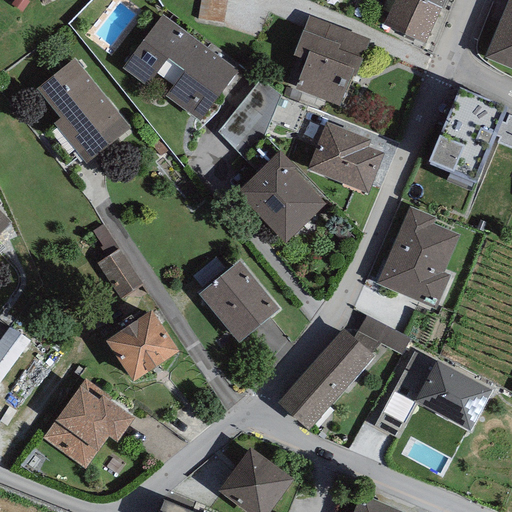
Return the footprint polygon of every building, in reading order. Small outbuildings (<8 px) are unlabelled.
[(205,0),(202,25),(228,28),(231,0),(205,0)] [(426,41),(441,6),(427,0),(393,0),(383,22),(426,41)] [(511,0),(506,0),(484,55),(511,66),(511,0)] [(237,69),(161,14),(122,67),(146,85),(156,72),(173,84),(165,95),(200,120),(237,69)] [(370,38),(308,14),(291,57),(304,62),(295,87),(339,103),(351,72),(356,73),(370,38)] [(129,126),(73,58),(37,88),(60,117),(54,122),(86,162),(129,126)] [(282,94),(259,78),(218,131),(246,159),(265,135),(269,122),(280,96),(282,94)] [(507,103),(459,83),(427,159),(450,169),(475,178),(476,179),(496,131),(501,117),(507,103)] [(307,105),(280,96),(269,122),(297,132),(307,105)] [(511,112),(508,111),(505,119),(499,133),(497,138),(511,144),(511,112)] [(496,131),(499,133),(505,119),(501,117),(496,131)] [(371,137),(326,119),(307,167),(368,191),(383,152),(367,145),(371,137)] [(279,148),(238,190),(249,201),(247,202),(286,240),(326,200),(293,167),(296,164),(279,148)] [(470,189),(475,178),(450,169),(446,179),(470,189)] [(436,217),(409,205),(376,282),(435,307),(450,273),(443,270),(459,233),(434,222),(436,217)] [(0,230),(11,219),(0,208),(0,230)] [(142,283),(117,248),(96,263),(120,298),(142,283)] [(239,258),(197,292),(237,341),(279,307),(239,258)] [(179,348),(152,308),(106,338),(133,379),(179,348)] [(410,337),(366,314),(357,330),(380,342),(401,353),(410,337)] [(0,378),(29,339),(9,325),(0,337),(0,378)] [(353,335),(343,327),(277,401),(307,428),(374,354),(371,351),(353,335)] [(380,342),(357,330),(353,335),(371,351),(380,342)] [(399,438),(419,399),(470,426),(491,386),(436,358),(435,361),(414,350),(374,425),(399,438)] [(98,397),(80,384),(43,436),(85,466),(108,434),(116,440),(134,415),(102,392),(98,397)] [(266,511),(292,477),(250,445),(218,488),(249,511),(266,511)] [(409,511),(410,511),(362,490),(352,511),(409,511)] [(200,511),(163,497),(156,511),(200,511)]
